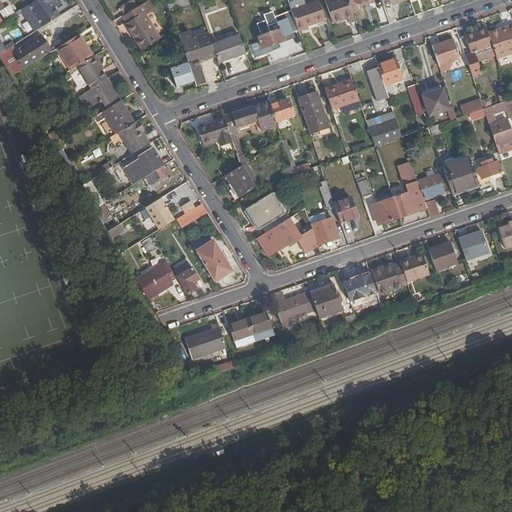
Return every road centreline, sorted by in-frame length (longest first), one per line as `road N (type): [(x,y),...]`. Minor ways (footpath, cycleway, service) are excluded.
road 1 (residential): [(498,0),(161,118)]
road 2 (residential): [(263,286),(511,200)]
road 3 (residential): [(161,118),(263,286)]
road 4 (residential): [(87,0),(161,118)]
road 5 (residential): [(149,324),(263,286)]
